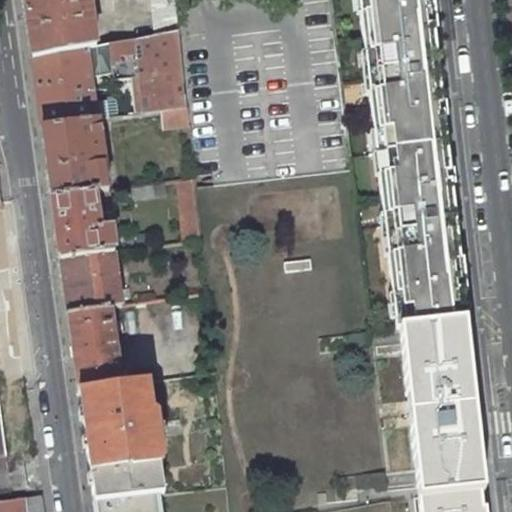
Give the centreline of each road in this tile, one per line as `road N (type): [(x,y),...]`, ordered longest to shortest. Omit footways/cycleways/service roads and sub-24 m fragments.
road 1 (residential): [(72,511),(0,50)]
road 2 (residential): [(511,292),(479,0)]
